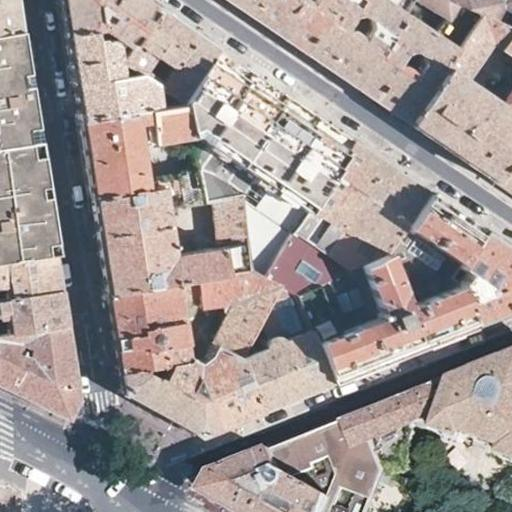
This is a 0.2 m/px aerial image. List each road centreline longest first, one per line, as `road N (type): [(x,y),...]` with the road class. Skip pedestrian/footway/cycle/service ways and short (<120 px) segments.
road 1 (residential): [(33,0),(111,489)]
road 2 (residential): [(511,340),(188,468),(111,489)]
road 3 (residential): [(511,218),(188,0)]
